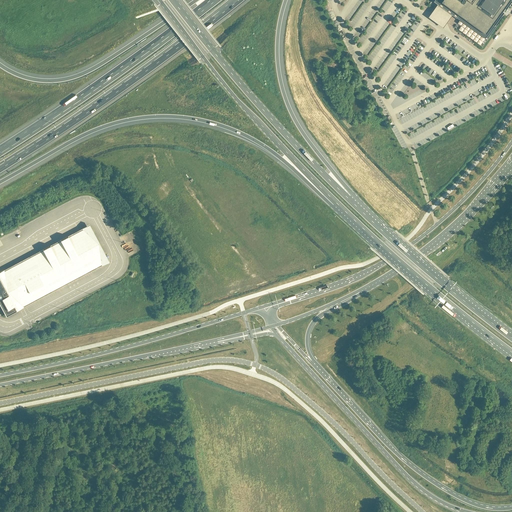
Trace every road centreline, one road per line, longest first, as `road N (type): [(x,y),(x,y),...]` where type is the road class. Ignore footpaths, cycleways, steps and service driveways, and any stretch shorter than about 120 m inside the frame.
road 1 (unclassified): [(422,511),(287,382),(242,361),(211,360),(0,403)]
road 2 (motorway): [(0,181),(98,128),(179,116),(251,138),(338,204)]
road 3 (secondary): [(511,141),(469,194),(401,250),(355,276),(264,306)]
road 4 (motorway): [(0,169),(238,0)]
road 5 (secondary): [(264,306),(0,375)]
road 6 (primary): [(161,3),(236,99),(338,204)]
road 7 (primary): [(348,198),(172,0)]
road 8 (primary): [(278,336),(417,486),(465,511)]
road 9 (motorway): [(210,0),(0,149)]
road 10 (primary): [(511,507),(483,507),(426,477),(313,364)]
road 11 (primary): [(338,204),(511,353)]
road 12 (motorway): [(196,0),(67,79),(23,77),(0,65)]
road 13 (secondary): [(0,385),(216,340)]
road 14 (motorway): [(348,198),(282,90),(276,49),(285,0)]
road 15 (primary): [(511,338),(348,198)]
road 16 (secondary): [(364,289),(440,237),(511,163)]
